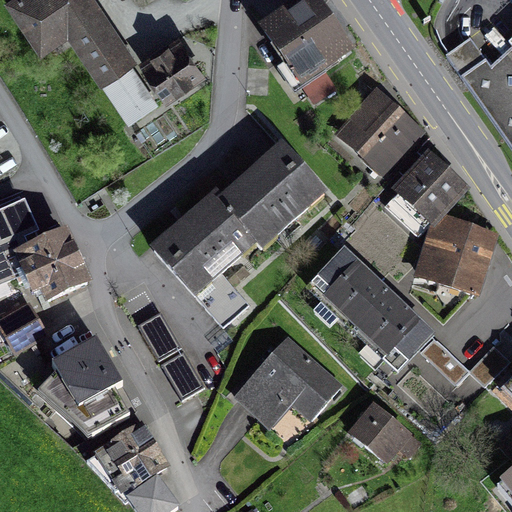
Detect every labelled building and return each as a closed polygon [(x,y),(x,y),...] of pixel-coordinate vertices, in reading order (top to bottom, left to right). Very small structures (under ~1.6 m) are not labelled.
[(7,0),(41,53),(68,34),(101,83),(129,123),(159,102),(131,63),(138,58),(99,0),(7,0)] [(321,0),(292,0),(259,24),(302,86),(356,48),(321,0)] [(178,32),(139,60),(168,101),(207,73),(178,32)] [(458,49),(446,57),(511,149),(511,97),(491,67),(471,39),(458,49)] [(511,47),(491,67),(511,97),(511,47)] [(334,136),(384,179),(426,134),(376,89),(334,136)] [(328,192),(282,141),(222,195),(217,199),(256,245),(263,252),(328,192)] [(428,150),(392,190),(398,195),(386,208),(418,238),(430,224),(431,225),(435,228),(446,216),(470,190),(428,150)] [(216,189),(149,247),(224,330),(250,306),(222,275),(256,245),(217,199),(222,195),(216,189)] [(0,299),(10,294),(6,285),(25,277),(12,251),(41,238),(26,201),(0,211),(0,299)] [(431,225),(414,278),(479,298),(499,236),(446,216),(435,228),(431,225)] [(41,238),(12,251),(25,277),(33,295),(41,291),(46,304),(93,282),(68,227),(41,238)] [(345,248),(305,289),(398,375),(436,335),(345,248)] [(30,305),(0,321),(0,330),(13,354),(48,337),(30,305)] [(160,314),(137,328),(159,364),(181,350),(160,314)] [(57,371),(39,392),(89,436),(130,415),(115,387),(123,384),(96,337),(52,362),(57,371)] [(288,337),(233,400),(269,432),(292,407),(311,424),(343,387),(288,337)] [(184,353),(161,367),(182,403),(206,389),(184,353)] [(443,378),(460,382),(463,367),(446,363),(443,378)] [(511,379),(502,389),(511,398),(511,379)] [(349,434),(388,467),(411,435),(374,403),(349,434)] [(142,423),(94,452),(135,511),(175,511),(181,508),(158,475),(170,466),(142,423)] [(511,435),(499,446),(511,461),(511,460),(511,435)]
